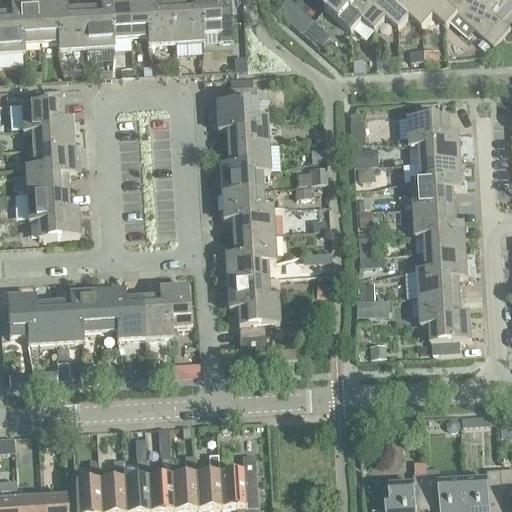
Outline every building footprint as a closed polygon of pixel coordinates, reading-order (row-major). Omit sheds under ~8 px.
[(154,0),(126,2),(129,43),(146,42),(146,50),(174,49),(172,8),(155,9),(154,0)] [(188,0),(189,7),(172,8),(174,49),(202,47),(201,38),(218,37),(219,46),(232,45),(230,12),(229,0),(188,0)] [(350,37),(361,24),(361,23),(348,12),(359,0),(336,0),(335,2),(335,1),(324,14),(350,37)] [(374,36),(385,23),(384,23),(385,22),(372,11),(382,0),(359,0),(348,12),(361,23),(361,24),(374,36)] [(398,34),(409,22),(408,21),(396,10),(404,0),(382,0),(372,11),(385,22),(384,23),(385,23),(398,34)] [(422,33),(433,20),(432,20),(432,19),(420,8),(427,0),(404,0),(396,10),(408,21),(409,22),(422,33)] [(445,31),(450,27),(456,19),(456,18),(444,7),(449,0),(427,0),(420,8),(432,19),(432,20),(433,20),(445,31)] [(456,19),(450,27),(467,42),(474,35),(493,51),(510,31),(491,15),(497,8),(487,0),(449,0),(444,7),(456,18),(456,19)] [(99,13),(82,14),(85,54),(113,52),(112,44),(129,43),(126,2),(99,4),(99,13)] [(288,2),(276,16),(302,39),(313,25),(288,2)] [(65,6),(37,8),(40,48),(56,47),(57,56),(85,54),(82,14),(65,15),(65,6)] [(40,48),(37,8),(9,9),(10,18),(0,18),(0,59),(23,58),(23,49),(40,48)] [(313,25),(302,39),(319,54),(330,41),(313,25)] [(479,41),(474,46),(485,55),(489,50),(479,41)] [(439,54),(423,55),(423,66),(439,65),(439,54)] [(423,55),(409,55),(409,66),(423,66),(423,55)] [(397,60),(385,61),(386,73),(398,72),(397,60)] [(385,61),(376,61),(376,74),(386,74),(386,73),(385,61)] [(364,63),(353,64),(354,77),(364,76),(364,63)] [(150,69),(142,70),(142,80),(151,80),(150,69)] [(131,72),(121,72),(122,81),(131,81),(131,72)] [(251,83),(229,83),(229,93),(252,93),(251,83)] [(225,135),(226,152),(267,149),(265,122),(256,122),(254,93),(252,93),(229,93),(228,93),(229,106),(215,107),(216,136),(225,135)] [(31,137),(32,154),(72,152),(70,123),(62,124),(61,106),(20,109),(22,138),(31,137)] [(418,152),(419,169),(460,166),(458,138),(449,139),(448,121),(408,123),(410,152),(418,152)] [(218,169),(220,197),(261,195),(260,178),(268,178),(267,149),(226,152),(227,169),(218,169)] [(24,171),(26,199),(66,197),(65,180),(74,179),(72,152),(32,154),(33,171),(24,171)] [(366,153),(355,154),(355,172),(367,172),(366,153)] [(324,154),(310,154),(311,167),(325,167),(324,154)] [(412,186),(413,214),(454,211),(453,194),(462,194),(460,166),(419,169),(420,185),(412,186)] [(326,173),(308,174),(309,190),(326,189),(326,173)] [(374,173),(358,173),(358,186),(375,186),(374,173)] [(309,194),(294,195),(295,204),(310,203),(309,194)] [(231,225),(232,241),(272,239),(271,211),(262,212),(261,195),(220,197),(222,225),(231,225)] [(66,197),(26,199),(27,227),(36,226),(37,244),(78,242),(76,213),(67,213),(66,197)] [(369,205),(358,205),(358,215),(369,215),(369,205)] [(424,241),(425,258),(465,255),(464,228),(455,228),(454,211),(413,214),(415,241),(424,241)] [(371,217),(359,218),(359,230),(372,230),(371,217)] [(328,225),(312,226),(313,237),(329,236),(328,225)] [(224,259),(226,287),(266,284),(265,267),(274,267),(272,239),(232,241),(233,258),(224,259)] [(370,241),(360,241),(361,261),(371,261),(370,241)] [(417,275),(419,303),(459,300),(458,284),(467,283),(465,255),(425,258),(426,275),(417,275)] [(384,261),(361,262),(361,273),(385,272),(384,261)] [(227,315),(236,314),(238,344),(264,342),(263,330),(278,329),(276,300),(267,301),(266,284),(226,287),(227,315)] [(374,287),(359,288),(360,305),(374,305),(374,287)] [(315,288),(315,302),(328,303),(329,289),(315,288)] [(158,302),(141,303),(143,343),(171,342),(170,333),(189,332),(186,291),(157,293),(158,302)] [(124,295),(96,297),(98,337),(115,336),(116,345),(143,343),(141,303),(124,304),(124,295)] [(68,307),(52,308),(54,349),(82,347),(81,338),(98,337),(96,297),(68,298),(68,307)] [(459,300),(419,303),(420,331),(429,330),(430,348),(431,348),(432,360),(460,358),(459,346),(471,346),(469,317),(460,318),(459,300)] [(54,349),(52,308),(35,309),(34,301),(5,302),(8,343),(26,342),(26,351),(54,349)] [(238,344),(239,356),(265,354),(264,342),(238,344)] [(385,350),(370,350),(370,363),(386,363),(385,350)] [(279,354),(280,366),(296,365),(295,353),(279,354)] [(239,356),(240,368),(266,367),(265,354),(239,356)] [(67,367),(56,368),(57,387),(68,386),(67,367)] [(198,368),(173,370),(173,382),(199,381),(198,368)] [(99,370),(78,371),(79,389),(100,388),(99,370)] [(479,421),(461,422),(462,432),(479,431),(479,421)] [(449,422),(445,427),(445,433),(450,437),(455,437),(460,432),(459,426),(455,422),(449,422)] [(508,429),(499,430),(501,443),(509,443),(508,429)] [(181,432),(181,441),(191,441),(191,431),(181,432)] [(143,444),(134,444),(135,455),(144,454),(143,444)] [(196,511),(219,511),(218,478),(217,478),(217,474),(216,459),(207,460),(209,479),(194,480),(196,511)] [(171,511),(196,511),(194,480),(193,475),(194,475),(193,460),(184,461),(185,480),(170,481),(171,511)] [(256,511),(254,460),(241,461),(241,470),(236,470),(233,477),(218,478),(219,511),(256,511)] [(147,511),(171,511),(170,481),(169,477),(170,477),(169,462),(160,463),(161,482),(146,483),(147,511)] [(123,511),(147,511),(146,483),(145,483),(145,478),(146,478),(145,464),(136,464),(137,483),(122,484),(123,511)] [(99,511),(123,511),(122,484),(121,480),(122,480),(121,465),(112,466),(113,484),(98,485),(99,511)] [(74,511),(99,511),(98,485),(97,481),(98,481),(97,467),(88,467),(89,486),(73,487),(74,511)] [(425,467),(413,467),(414,479),(426,479),(425,467)] [(489,511),(489,506),(501,505),(500,488),(501,488),(500,474),(486,475),(486,483),(463,485),(464,511),(489,511)] [(440,511),(464,511),(463,485),(440,486),(439,478),(426,479),(428,510),(440,509),(440,511)] [(415,511),(416,510),(428,510),(426,479),(414,479),(412,480),(413,488),(389,489),(390,504),(385,504),(385,511),(415,511)] [(511,511),(511,487),(501,488),(500,488),(501,505),(501,511),(511,511)] [(65,511),(65,500),(40,502),(40,511),(65,511)] [(40,511),(40,502),(16,503),(16,511),(40,511)] [(16,511),(16,503),(0,504),(0,511),(16,511)]
